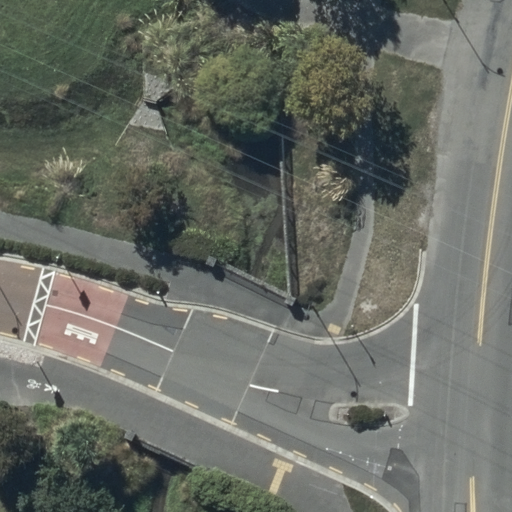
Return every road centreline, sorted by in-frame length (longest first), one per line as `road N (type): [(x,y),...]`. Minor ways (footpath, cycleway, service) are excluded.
road 1 (residential): [(477,405),(405,414),(305,407),(117,327),(9,294)]
road 2 (residential): [(477,405),(511,103)]
